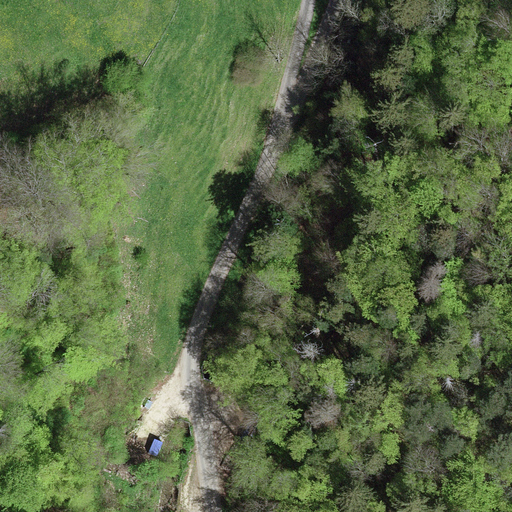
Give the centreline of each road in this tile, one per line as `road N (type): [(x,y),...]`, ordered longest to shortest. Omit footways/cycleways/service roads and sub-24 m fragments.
road 1 (unclassified): [(213,511),(190,354),(282,123)]
road 2 (unclassified): [(282,123),(340,0)]
road 3 (unclassified): [(282,123),(308,0)]
